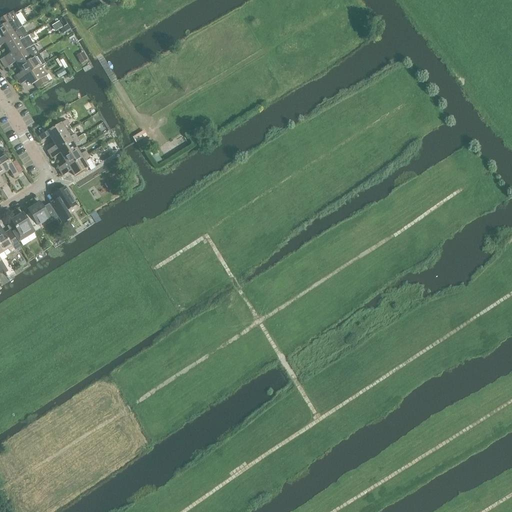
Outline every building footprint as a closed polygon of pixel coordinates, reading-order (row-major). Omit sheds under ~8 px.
[(0,39),(22,26),(13,11),(0,18),(0,39)] [(56,30),(63,26),(59,21),(52,25),(56,30)] [(62,33),(69,29),(67,24),(60,28),(62,33)] [(0,39),(0,45),(5,43),(8,47),(27,35),(22,26),(0,39)] [(8,47),(11,52),(4,57),(7,61),(33,45),(27,35),(8,47)] [(20,66),(34,57),(39,54),(33,45),(7,61),(9,65),(17,61),(20,66)] [(81,63),(88,59),(83,51),(76,55),(81,63)] [(18,79),(40,66),(34,57),(20,66),(23,70),(15,75),(18,79)] [(40,66),(18,79),(21,84),(28,79),(31,84),(34,82),(37,88),(48,81),(45,76),(46,75),(40,66)] [(66,119),(38,136),(41,141),(49,136),(52,141),(64,134),(71,129),(68,124),(69,124),(66,119)] [(64,134),(52,141),(55,145),(47,150),(49,154),(77,137),(75,133),(74,134),(71,129),(64,134)] [(77,137),(49,154),(52,158),(60,153),(63,158),(78,149),(74,144),(80,141),(77,137)] [(0,155),(0,165),(4,172),(9,169),(14,178),(18,175),(1,148),(0,148),(0,155)] [(78,149),(63,158),(66,163),(58,168),(60,172),(64,170),(88,155),(86,150),(80,154),(78,149)] [(151,156),(157,165),(162,161),(157,152),(151,156)] [(88,155),(64,170),(60,172),(62,175),(71,170),(74,175),(88,167),(91,170),(96,167),(88,155)] [(53,207),(62,223),(68,219),(63,212),(76,204),(66,187),(52,195),(57,204),(53,207)] [(37,225),(38,225),(45,220),(47,224),(57,217),(49,204),(43,208),(40,203),(28,210),(32,216),(37,225)] [(37,225),(32,216),(27,219),(23,213),(11,220),(17,229),(13,232),(19,242),(40,228),(38,225),(37,225)] [(9,230),(4,234),(0,227),(0,247),(3,253),(8,249),(11,255),(21,249),(9,230)]
